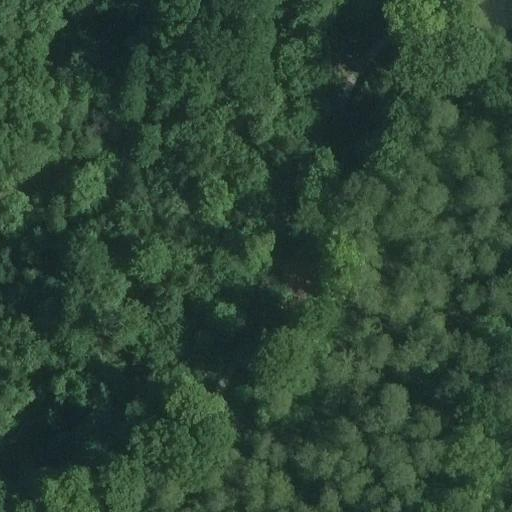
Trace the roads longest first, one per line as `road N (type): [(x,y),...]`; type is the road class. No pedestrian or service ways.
road 1 (track): [(129,511),(233,391),(305,178),(371,56),(430,0)]
road 2 (track): [(371,56),(0,190)]
